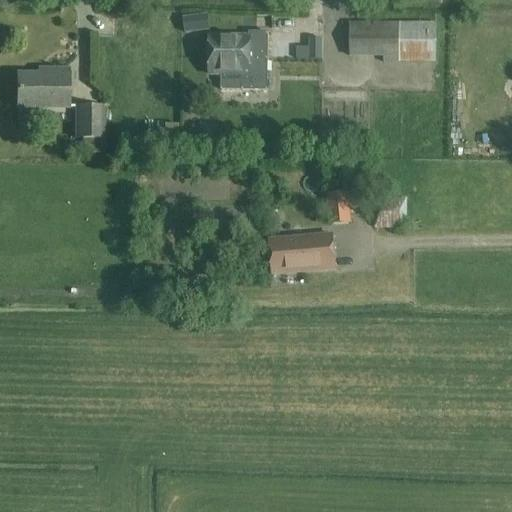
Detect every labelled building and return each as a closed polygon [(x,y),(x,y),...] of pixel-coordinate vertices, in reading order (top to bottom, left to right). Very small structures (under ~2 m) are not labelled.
[(184,19),(186,34),(210,30),(208,15),(184,19)] [(437,24),(350,23),(350,51),(384,52),(384,64),(436,63),(437,24)] [(210,37),(209,76),(241,76),(241,91),(267,91),(268,33),(249,33),(249,38),(210,37)] [(323,61),(323,39),(309,39),(309,48),(298,48),(298,60),(323,61)] [(69,71),(38,71),(38,76),(18,76),(18,109),(69,109),(69,71)] [(82,155),(106,155),(106,107),(75,107),(75,140),(82,140),(82,155)] [(200,115),(185,140),(200,150),(215,124),(200,115)] [(143,139),(142,155),(178,157),(179,125),(166,125),(166,140),(143,139)] [(327,216),(344,215),(342,186),(325,187),(327,216)] [(373,200),(374,229),(408,228),(408,199),(373,200)] [(332,232),(268,237),(271,276),(335,270),(332,232)]
